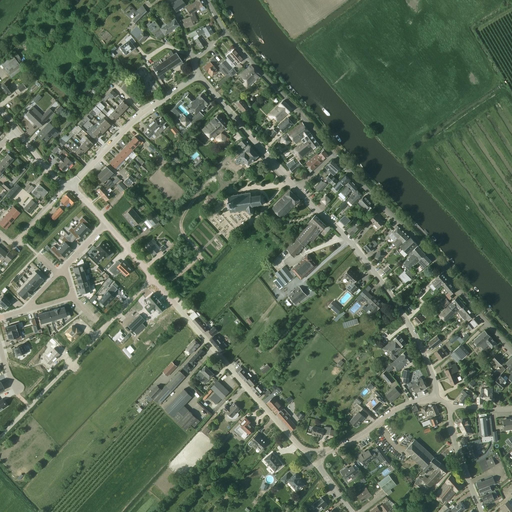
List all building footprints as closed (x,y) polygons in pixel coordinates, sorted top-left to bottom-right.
[(170,5),(173,8),(175,12),(185,5),(181,0),(177,0),(175,2),(170,5)] [(205,10),(203,7),(205,5),(201,0),(197,0),(185,8),(185,9),(186,12),(187,11),(190,15),(191,17),(190,17),(181,21),(184,29),(194,25),(195,25),(194,22),(197,21),(194,13),(199,9),(201,12),(205,10)] [(143,17),(140,14),(133,21),(136,24),(143,17)] [(154,21),(151,24),(149,22),(146,25),(147,27),(153,34),(160,29),(154,35),(158,40),(178,25),(174,19),(160,28),(154,21)] [(141,42),(147,36),(143,32),(137,25),(130,32),(136,38),(137,38),(141,42)] [(198,29),(195,30),(198,36),(205,33),(207,37),(213,34),(208,26),(204,28),(203,26),(198,29)] [(126,42),(120,47),(125,55),(134,48),(132,45),(136,42),(130,35),(124,40),(126,42)] [(199,37),(198,37),(198,36),(197,35),(192,37),(194,40),(195,39),(196,40),(201,49),(205,46),(199,37)] [(234,49),(225,56),(228,59),(226,60),(230,65),(232,68),(243,59),(234,49)] [(170,68),(171,68),(172,69),(173,69),(173,68),(174,68),(177,66),(178,65),(180,65),(181,64),(182,62),(176,53),(173,55),(171,51),(168,53),(170,57),(167,59),(167,58),(166,58),(167,59),(166,59),(165,59),(163,60),(164,61),(162,62),(161,62),(158,65),(158,64),(157,64),(158,65),(155,67),(154,66),(154,67),(153,68),(152,68),(152,69),(153,69),(154,71),(154,72),(155,72),(156,73),(155,73),(155,74),(156,74),(157,76),(157,77),(158,77),(161,81),(165,78),(162,73),(163,73),(164,73),(164,72),(166,71),(167,71),(168,71),(167,70),(170,68),(170,69),(171,68),(170,68)] [(22,69),(21,67),(25,64),(22,61),(23,61),(16,53),(12,55),(1,64),(11,78),(22,69)] [(213,66),(218,62),(214,57),(211,60),(211,61),(204,68),(204,70),(205,70),(206,70),(208,72),(212,77),(218,72),(213,66)] [(224,83),(225,83),(237,73),(232,68),(230,65),(225,60),(221,64),(217,67),(219,70),(220,70),(221,72),(220,72),(221,73),(222,73),(226,77),(218,84),(220,87),(224,83)] [(247,89),(261,75),(251,66),(240,76),(245,81),(243,84),(247,89)] [(8,94),(13,90),(9,85),(11,84),(8,80),(2,85),(8,94)] [(20,92),(26,88),(22,83),(17,87),(20,92)] [(116,94),(112,90),(107,95),(111,99),(116,94)] [(36,103),(41,97),(38,94),(33,100),(36,103)] [(195,101),(194,100),(194,101),(193,100),(193,99),(188,94),(185,98),(190,103),(191,104),(197,110),(193,113),(196,115),(190,121),(183,115),(179,119),(190,130),(204,116),(199,112),(210,101),(202,94),(195,101)] [(243,112),(248,108),(241,99),(236,104),(243,112)] [(170,111),(177,117),(180,114),(175,109),(182,102),(180,100),(170,111)] [(118,106),(124,111),(128,107),(122,101),(118,106)] [(289,114),(293,110),(284,101),(268,116),(272,119),(275,116),(280,121),(289,113),(289,114)] [(105,107),(100,102),(96,106),(101,111),(105,107)] [(30,119),(34,124),(39,128),(54,112),(49,108),(42,115),(33,106),(25,114),(30,119)] [(60,115),(65,110),(61,106),(56,111),(60,115)] [(124,111),(118,106),(114,110),(120,116),(124,111)] [(101,111),(96,107),(92,110),(89,114),(92,116),(96,113),(97,115),(101,111)] [(112,121),(114,119),(115,120),(120,116),(114,110),(112,108),(106,115),(112,121)] [(54,113),(49,118),(53,122),(58,116),(54,113)] [(223,130),(228,126),(218,115),(211,121),(211,122),(202,130),(210,139),(212,137),(214,138),(223,130)] [(153,120),(151,123),(157,130),(160,133),(164,129),(166,127),(163,124),(165,122),(164,120),(161,117),(158,120),(157,121),(155,120),(154,119),(153,120)] [(284,132),(294,124),(288,117),(278,125),(284,132)] [(105,120),(101,124),(100,124),(106,130),(110,125),(105,120)] [(98,121),(95,124),(93,126),(96,129),(102,134),(106,130),(100,124),(101,124),(98,121)] [(54,137),(59,132),(49,123),(38,135),(45,142),(52,135),(54,137)] [(149,129),(144,133),(145,134),(149,138),(151,135),(153,138),(154,139),(156,137),(160,133),(157,130),(151,123),(147,127),(149,129)] [(300,159),(319,144),(303,123),(294,129),(288,133),(289,134),(297,144),(302,140),(304,143),(297,147),(300,151),(297,155),(300,159)] [(75,136),(82,129),(78,126),(72,132),(75,136)] [(98,139),(102,134),(96,129),(92,133),(98,139)] [(226,136),(220,133),(215,138),(213,140),(215,145),(218,146),(225,146),(228,144),(229,139),(226,137),(226,136)] [(290,141),(286,136),(289,134),(288,133),(285,135),(277,141),(283,148),(290,141)] [(58,141),(59,142),(58,143),(62,147),(70,138),(68,136),(67,137),(65,134),(58,141)] [(93,144),(87,139),(87,138),(85,136),(83,138),(85,141),(83,143),(89,148),(93,144)] [(135,137),(130,141),(136,146),(140,142),(136,138),(135,137)] [(248,144),(244,139),(239,144),(243,149),(248,144)] [(136,146),(130,141),(126,146),(132,151),(136,146)] [(58,143),(50,151),(54,154),(55,153),(55,154),(59,150),(60,151),(61,152),(63,150),(62,149),(63,148),(62,147),(58,143)] [(79,147),(84,152),(89,148),(83,143),(79,147)] [(72,150),(75,152),(74,152),(80,157),(84,152),(79,147),(76,145),(72,150)] [(135,154),(132,151),(126,146),(122,150),(127,155),(130,158),(135,154)] [(249,165),(259,156),(251,147),(241,156),(249,165)] [(118,154),(123,159),(127,155),(122,150),(118,154)] [(324,150),(319,155),(317,154),(306,163),(313,170),(324,160),(323,159),(328,155),(324,150)] [(4,159),(9,164),(13,159),(8,154),(4,159)] [(114,158),(119,164),(123,159),(118,154),(114,158)] [(67,168),(72,162),(66,157),(64,159),(60,155),(56,159),(60,164),(58,166),(64,171),(64,170),(66,171),(68,169),(67,168)] [(119,164),(114,158),(109,163),(115,168),(119,164)] [(9,164),(4,159),(0,162),(0,163),(5,168),(9,164)] [(196,169),(202,163),(199,160),(193,165),(196,169)] [(325,167),(325,168),(331,174),(333,176),(334,175),(341,167),(338,164),(336,163),(333,160),(325,167)] [(289,169),(292,173),(302,165),(298,161),(289,169)] [(139,167),(146,173),(151,168),(145,163),(144,165),(142,164),(139,167)] [(106,167),(97,176),(103,182),(113,173),(106,167)] [(329,175),(326,178),(327,179),(334,185),(338,180),(333,176),(331,174),(329,175)] [(135,180),(130,175),(123,182),(128,187),(135,180)] [(345,175),(340,180),(333,187),(337,190),(343,184),(344,185),(350,180),(345,175)] [(104,184),(96,191),(101,196),(106,191),(109,189),(114,184),(112,182),(110,180),(105,185),(104,184)] [(353,192),(358,188),(351,180),(347,185),(341,192),(346,197),(350,193),(351,194),(353,192)] [(1,185),(8,191),(14,184),(11,182),(8,185),(4,182),(1,185)] [(126,188),(121,182),(116,186),(121,192),(126,188)] [(320,185),(317,189),(320,192),(327,185),(324,182),(320,185)] [(17,184),(6,195),(11,200),(13,198),(13,197),(21,188),(17,184)] [(28,194),(34,188),(31,185),(31,186),(28,184),(24,189),(27,191),(26,191),(28,194)] [(43,197),(48,192),(39,185),(32,193),(38,199),(41,195),(43,197)] [(357,189),(350,197),(347,199),(353,205),(357,202),(356,201),(363,195),(357,189)] [(282,218),(300,200),(290,190),(272,209),(282,218)] [(106,191),(101,196),(106,201),(111,196),(108,193),(106,191)] [(247,211),(247,212),(248,212),(249,213),(249,214),(250,213),(252,213),(252,214),(253,213),(253,210),(254,210),(254,209),(253,209),(253,206),(253,205),(257,204),(258,205),(259,205),(258,204),(262,203),(262,205),(263,204),(263,203),(264,201),(265,202),(266,201),(265,200),(264,197),(265,197),(265,196),(263,197),(261,195),(262,193),(261,193),(260,195),(257,195),(256,194),(256,195),(252,196),(252,194),(251,195),(251,193),(251,192),(251,191),(249,193),(246,193),(246,192),(245,192),(246,193),(242,194),(242,193),(241,193),(241,194),(238,194),(238,193),(237,194),(237,195),(234,195),(234,194),(233,194),(234,195),(229,196),(228,195),(227,196),(228,197),(228,199),(228,200),(228,201),(229,201),(230,208),(229,208),(229,209),(230,209),(230,212),(230,213),(231,213),(231,212),(236,211),(236,212),(237,212),(237,211),(240,211),(240,212),(241,212),(241,211),(244,210),(244,211),(245,211),(245,210),(247,209),(247,211)] [(75,200),(68,192),(60,200),(66,206),(69,202),(71,204),(75,200)] [(324,206),(330,200),(326,195),(321,200),(319,202),(324,206)] [(370,206),(372,203),(365,196),(359,201),(368,211),(371,207),(370,206)] [(31,200),(24,208),(29,213),(37,205),(31,200)] [(8,212),(15,218),(20,213),(13,207),(8,212)] [(60,208),(55,213),(58,216),(63,211),(60,208)] [(133,227),(141,220),(131,208),(123,215),(133,227)] [(153,216),(147,220),(152,226),(157,223),(159,220),(160,220),(152,210),(150,212),(153,216)] [(4,218),(10,224),(15,218),(8,212),(4,218)] [(284,245),(287,248),(292,255),(294,258),(305,246),(310,240),(312,241),(326,225),(315,215),(296,238),(291,243),(288,240),(284,245)] [(351,220),(345,215),(339,220),(345,226),(351,220)] [(371,220),(378,227),(378,228),(384,222),(376,215),(371,220)] [(80,222),(76,225),(86,234),(90,230),(88,228),(90,225),(82,217),(78,221),(80,222)] [(10,224),(4,218),(0,221),(0,224),(5,229),(10,224)] [(352,236),(361,226),(355,220),(353,223),(354,224),(347,231),(352,236)] [(71,227),(68,230),(77,239),(79,236),(82,239),(86,234),(76,225),(73,229),(71,227)] [(393,233),(389,236),(394,241),(398,238),(398,239),(405,232),(399,227),(392,233),(393,233)] [(403,243),(409,237),(405,232),(398,239),(398,238),(393,243),(398,248),(403,243)] [(63,242),(59,245),(60,246),(68,253),(72,249),(70,247),(72,244),(64,236),(61,240),(63,242)] [(408,254),(418,245),(410,237),(401,247),(408,254)] [(153,255),(159,250),(154,245),(156,243),(153,239),(145,246),(153,255)] [(369,252),(378,244),(373,239),(364,247),(369,252)] [(99,252),(94,258),(99,263),(105,257),(111,251),(108,248),(109,246),(106,243),(105,245),(102,242),(96,248),(99,252)] [(409,270),(418,261),(425,255),(425,254),(417,245),(412,251),(414,253),(403,264),(409,270)] [(54,246),(50,249),(59,258),(62,255),(64,258),(68,253),(60,246),(57,249),(54,246)] [(385,255),(381,250),(374,257),(378,262),(385,255)] [(8,254),(3,259),(6,261),(4,264),(6,265),(8,263),(14,256),(9,251),(7,253),(8,254)] [(431,261),(425,254),(425,255),(418,261),(421,264),(418,267),(416,269),(419,272),(431,261)] [(302,279),(317,265),(311,259),(312,259),(308,255),(304,258),(290,271),(294,277),(297,274),(302,279)] [(118,261),(109,270),(113,274),(116,271),(114,270),(117,267),(126,276),(131,270),(122,261),(120,263),(118,261)] [(84,264),(73,268),(75,273),(86,270),(84,264)] [(285,266),(276,273),(279,278),(273,282),(279,289),(284,284),(285,285),(294,277),(285,266)] [(353,284),(360,277),(356,273),(355,274),(349,268),(343,274),(352,282),(350,284),(353,287),(350,290),(353,293),(358,287),(355,285),(353,284)] [(75,273),(74,273),(76,278),(85,275),(85,276),(87,275),(86,270),(75,273)] [(409,270),(402,277),(408,283),(412,280),(410,278),(414,275),(409,270)] [(35,271),(31,275),(39,284),(43,279),(35,271)] [(436,279),(433,282),(431,283),(437,290),(442,285),(448,280),(442,273),(436,278),(436,279)] [(31,275),(27,279),(35,287),(35,288),(39,284),(31,275)] [(27,279),(23,283),(32,291),(35,287),(27,279)] [(78,283),(77,283),(79,289),(90,285),(89,280),(87,280),(87,281),(78,283)] [(451,295),(456,291),(448,282),(443,286),(449,293),(446,295),(450,300),(453,297),(451,295)] [(23,283),(19,287),(28,295),(28,296),(32,291),(23,283)] [(90,285),(79,289),(81,294),(83,293),(84,296),(90,294),(89,291),(92,291),(90,285)] [(104,295),(99,300),(105,306),(113,297),(111,295),(117,289),(112,285),(103,294),(104,295)] [(19,287),(16,291),(24,299),(28,295),(19,287)] [(299,287),(288,296),(295,305),(306,296),(299,287)] [(364,289),(356,299),(359,301),(363,297),(370,303),(367,306),(365,304),(362,308),(367,312),(366,313),(371,317),(378,310),(377,310),(382,305),(373,296),(373,297),(364,289)] [(419,298),(424,293),(420,290),(415,295),(419,298)] [(149,303),(144,307),(147,310),(159,301),(157,299),(152,294),(153,294),(152,294),(146,299),(146,300),(146,299),(149,303)] [(3,296),(0,298),(0,303),(5,309),(10,303),(3,296)] [(141,296),(136,300),(139,304),(144,299),(141,296)] [(442,312),(441,312),(442,312),(438,316),(441,319),(442,318),(446,322),(449,320),(448,320),(465,305),(457,297),(455,299),(442,312)] [(444,308),(450,303),(446,299),(443,303),(441,301),(439,303),(444,308)] [(159,301),(147,310),(150,314),(155,310),(158,313),(165,308),(164,307),(164,308),(160,302),(159,301)] [(342,309),(335,302),(330,308),(337,314),(342,309)] [(468,321),(474,316),(465,306),(458,313),(465,320),(466,318),(468,321)] [(59,308),(59,309),(62,319),(67,317),(67,318),(70,317),(69,311),(66,312),(64,307),(59,308)] [(59,308),(53,310),(56,319),(57,321),(62,320),(62,319),(59,309),(59,308)] [(48,311),(43,313),(46,324),(52,323),(51,320),(51,321),(48,312),(49,312),(48,311)] [(206,327),(206,326),(208,325),(205,322),(206,321),(201,316),(200,317),(199,316),(198,317),(194,312),(189,316),(193,321),(204,333),(208,329),(206,326),(206,327)] [(43,313),(38,315),(41,326),(46,324),(43,313)] [(413,319),(419,325),(425,319),(422,316),(421,317),(418,314),(413,319)] [(139,315),(127,326),(137,335),(145,327),(142,324),(145,321),(139,315)] [(78,317),(74,321),(79,325),(83,321),(78,317)] [(474,329),(480,323),(476,318),(469,323),(467,325),(471,331),(473,329),(473,328),(474,329)] [(18,324),(4,328),(6,334),(7,334),(19,330),(18,324)] [(445,337),(450,331),(444,325),(439,330),(445,337)] [(73,326),(65,334),(68,336),(68,337),(72,341),(80,332),(76,328),(76,329),(73,326)] [(212,337),(218,332),(214,327),(208,332),(212,337)] [(19,330),(7,334),(8,340),(15,338),(16,341),(22,339),(19,330)] [(481,346),(483,350),(489,345),(492,348),(497,344),(485,330),(474,340),(475,341),(472,343),(476,347),(478,345),(480,347),(481,346)] [(452,344),(459,338),(456,334),(449,341),(452,344)] [(209,340),(220,352),(225,349),(224,348),(227,346),(219,336),(217,338),(215,335),(209,340)] [(383,349),(385,351),(386,350),(390,355),(389,356),(393,361),(397,358),(395,356),(403,350),(401,348),(406,343),(399,335),(383,349)] [(437,337),(429,343),(433,348),(441,342),(437,337)] [(53,349),(44,358),(50,364),(59,354),(54,350),(58,345),(63,349),(62,349),(63,349),(52,339),(47,343),(47,344),(49,341),(53,344),(51,347),(53,349)] [(191,354),(200,345),(195,340),(186,349),(191,354)] [(14,348),(13,349),(17,357),(17,356),(27,353),(23,344),(14,348)] [(461,345),(453,352),(454,352),(461,360),(469,354),(461,345)] [(440,360),(448,354),(442,347),(434,353),(440,360)] [(201,349),(183,368),(188,373),(195,365),(194,364),(205,352),(201,349)] [(407,363),(407,362),(409,364),(410,363),(409,362),(412,359),(406,350),(399,357),(386,369),(388,371),(390,369),(391,370),(392,368),(393,369),(396,366),(399,370),(407,363)] [(457,363),(461,360),(454,352),(452,354),(457,360),(456,360),(457,363)] [(499,367),(504,361),(497,355),(492,360),(499,367)] [(450,368),(446,370),(449,378),(454,375),(453,373),(459,371),(458,369),(456,363),(451,365),(450,362),(447,364),(449,367),(450,367),(450,368)] [(170,365),(163,372),(168,376),(174,369),(170,365)] [(268,365),(261,371),(264,374),(270,368),(268,365)] [(206,366),(201,371),(200,370),(196,375),(205,384),(209,379),(214,374),(206,366)] [(247,374),(243,370),(244,369),(243,369),(240,366),(235,371),(245,382),(247,380),(252,386),(257,381),(250,374),(249,373),(247,374)] [(494,375),(497,371),(495,370),(494,371),(493,369),(492,370),(491,368),(491,367),(489,366),(487,368),(493,373),(494,375)] [(500,375),(506,369),(503,366),(497,372),(500,375)] [(180,371),(154,399),(159,404),(185,377),(180,371)] [(394,381),(386,371),(381,375),(389,385),(394,381)] [(454,375),(449,378),(452,385),(460,382),(460,380),(461,379),(460,376),(456,378),(454,375)] [(501,389),(507,381),(500,376),(498,378),(496,377),(493,380),(495,381),(494,383),(501,389)] [(418,381),(419,382),(412,385),(412,386),(409,387),(412,393),(415,391),(416,393),(419,391),(419,392),(423,390),(426,388),(425,385),(426,385),(424,382),(422,380),(421,378),(420,378),(419,378),(418,378),(418,379),(418,380),(418,381)] [(222,399),(229,392),(218,381),(211,388),(216,392),(210,398),(216,405),(222,399)] [(257,386),(256,384),(251,388),(259,397),(261,395),(261,396),(262,395),(261,395),(262,394),(263,395),(264,394),(266,397),(271,392),(268,390),(265,392),(260,386),(259,387),(258,385),(257,386)] [(150,402),(162,390),(157,385),(148,395),(149,395),(146,398),(150,402)] [(391,402),(400,394),(395,388),(386,395),(391,402)] [(186,430),(191,425),(197,418),(189,411),(184,406),(192,397),(184,389),(164,409),(172,417),(178,423),(178,422),(186,430)] [(492,389),(485,389),(481,389),(481,394),(480,395),(478,397),(478,404),(483,404),(483,399),(493,399),(492,389)] [(466,392),(465,393),(463,390),(461,392),(464,395),(460,399),(464,402),(466,400),(467,401),(470,397),(468,395),(469,394),(468,393),(467,394),(466,392)] [(376,397),(372,401),(371,400),(366,405),(370,409),(372,408),(374,410),(382,403),(378,398),(381,396),(376,391),(373,394),(376,397)] [(267,403),(276,413),(283,407),(274,397),(267,403)] [(224,409),(229,414),(227,416),(227,417),(228,417),(229,418),(230,419),(232,419),(233,419),(234,419),(235,419),(236,418),(237,417),(238,416),(239,415),(239,414),(237,413),(241,409),(234,403),(230,408),(227,406),(224,409)] [(363,409),(357,403),(354,407),(360,412),(363,409)] [(434,415),(439,413),(435,405),(430,407),(427,409),(426,406),(422,408),(426,419),(434,415)] [(281,411),(277,414),(284,422),(285,421),(287,422),(285,424),(291,431),(296,427),(288,418),(291,416),(284,408),(282,410),(281,411)] [(357,427),(365,418),(358,412),(350,421),(357,427)] [(479,419),(476,419),(478,437),(481,437),(482,437),(482,442),(490,441),(489,437),(493,437),(493,432),(491,419),(491,417),(487,417),(486,414),(479,415),(479,419)] [(237,430),(243,435),(246,438),(247,437),(255,428),(250,424),(251,422),(246,417),(240,424),(241,426),(237,430)] [(429,420),(426,421),(422,423),(423,427),(431,423),(432,426),(439,424),(436,417),(430,419),(429,420)] [(469,424),(468,421),(468,420),(466,421),(463,417),(454,422),(457,427),(460,426),(462,431),(463,432),(466,438),(472,434),(468,425),(469,424)] [(322,437),(322,434),(330,435),(331,427),(325,426),(324,429),(314,426),(313,428),(312,428),(311,432),(313,432),(312,434),(322,437)] [(206,435),(210,430),(206,427),(202,432),(206,435)] [(258,433),(251,441),(248,444),(248,445),(250,447),(252,447),(254,444),(261,450),(267,443),(260,437),(261,436),(258,433)] [(413,442),(407,449),(406,450),(411,455),(410,456),(424,468),(434,457),(430,453),(415,440),(414,439),(412,441),(413,442)] [(473,459),(478,458),(477,455),(479,455),(478,449),(480,449),(478,444),(482,443),(481,439),(472,442),(473,445),(468,447),(471,456),(472,456),(473,459)] [(375,449),(373,451),(370,453),(368,450),(363,454),(362,453),(358,456),(364,464),(363,464),(365,467),(367,466),(370,464),(368,463),(367,461),(370,460),(371,460),(374,458),(375,459),(378,457),(381,462),(383,460),(386,465),(387,465),(388,467),(392,464),(379,446),(375,449)] [(272,453),(265,460),(275,471),(282,465),(272,453)] [(234,455),(229,460),(232,463),(235,465),(237,462),(235,460),(236,458),(234,455)] [(436,457),(434,458),(434,457),(424,468),(423,469),(427,473),(432,467),(433,468),(434,467),(436,469),(441,463),(437,460),(437,458),(436,457)] [(478,462),(483,472),(491,469),(490,468),(496,465),(492,457),(491,458),(491,457),(488,459),(489,460),(486,461),(485,459),(478,462)] [(444,475),(449,469),(441,463),(436,469),(428,478),(425,476),(422,480),(419,477),(415,483),(417,485),(425,491),(433,482),(435,485),(444,475)] [(354,479),(359,475),(359,474),(361,473),(356,466),(354,467),(353,466),(347,470),(346,468),(341,472),(347,480),(352,476),(354,479)] [(381,473),(384,477),(391,472),(389,468),(381,473)] [(285,484),(288,481),(297,491),(304,485),(299,479),(300,478),(296,473),(291,478),(287,473),(280,479),(285,484)] [(389,475),(379,483),(386,493),(390,490),(396,485),(389,475)] [(457,492),(458,490),(461,487),(451,475),(445,481),(446,482),(434,496),(438,500),(441,497),(447,502),(456,491),(457,492)] [(479,489),(495,483),(493,477),(482,482),(481,480),(476,482),(479,489)] [(371,495),(366,489),(367,488),(365,486),(362,489),(364,491),(358,495),(363,502),(371,495)] [(492,491),(490,486),(479,490),(482,495),(486,494),(485,493),(489,491),(490,492),(492,491)] [(493,500),(498,498),(495,492),(483,498),(485,504),(489,502),(490,503),(493,501),(493,500)] [(318,511),(328,505),(324,501),(326,500),(322,496),(311,505),(316,511),(318,511)] [(371,511),(380,511),(381,511),(382,510),(384,511),(387,511),(392,508),(396,505),(389,500),(385,497),(384,498),(388,501),(388,502),(387,501),(380,506),(380,507),(378,508),(377,506),(371,511)] [(508,501),(500,507),(503,511),(506,511),(511,507),(511,506),(510,504),(511,503),(511,500),(511,499),(508,501)] [(451,509),(453,511),(461,511),(466,509),(460,502),(451,509)]
